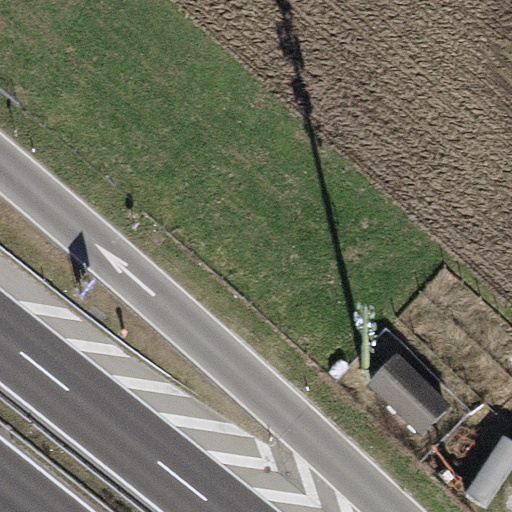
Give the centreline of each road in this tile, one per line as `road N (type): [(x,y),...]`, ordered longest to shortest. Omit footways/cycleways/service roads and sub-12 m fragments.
road 1 (motorway): [(393,511),(0,165)]
road 2 (motorway): [(221,511),(0,336)]
